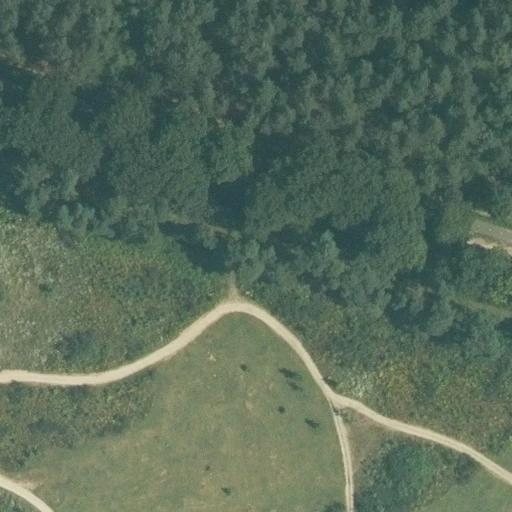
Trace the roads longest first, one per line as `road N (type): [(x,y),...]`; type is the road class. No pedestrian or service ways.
road 1 (track): [(511,318),(0,164)]
road 2 (track): [(511,220),(0,66)]
road 3 (primary): [(511,270),(0,117)]
